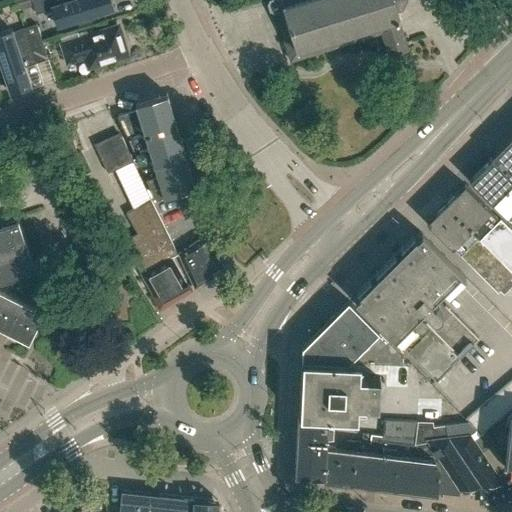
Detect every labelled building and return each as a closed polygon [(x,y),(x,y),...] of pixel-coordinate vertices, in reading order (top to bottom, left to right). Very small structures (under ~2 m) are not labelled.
[(51,9),(56,26),(59,25),(77,20),(78,24),(94,19),(93,15),(113,8),(110,0),(34,0),(38,12),(51,9)] [(267,0),(267,2),(269,9),(273,11),(275,11),(290,60),(381,32),(389,57),(408,52),(398,19),(399,19),(396,9),(398,8),(400,6),(402,4),(403,2),(404,0),(267,0)] [(47,59),(35,24),(12,31),(11,29),(0,32),(0,64),(9,92),(27,87),(21,68),(47,59)] [(121,40),(117,27),(93,34),(92,33),(61,42),(67,61),(85,55),(89,65),(125,54),(124,52),(126,51),(122,39),(121,40)] [(128,139),(176,124),(166,93),(135,103),(136,108),(116,115),(128,139)] [(101,97),(82,100),(85,121),(104,118),(101,97)] [(142,168),(186,155),(176,124),(128,139),(142,168)] [(65,158),(77,153),(68,131),(57,136),(65,158)] [(108,173),(133,162),(120,132),(94,144),(108,173)] [(511,136),(492,156),(511,175),(511,136)] [(142,168),(149,183),(156,197),(195,185),(186,155),(142,168)] [(511,225),(511,175),(492,156),(468,179),(506,218),(505,219),(511,225)] [(445,202),(471,228),(469,229),(511,271),(511,230),(500,218),(499,219),(464,184),(445,202)] [(160,308),(190,291),(172,257),(177,254),(151,200),(127,213),(138,233),(123,242),(142,274),(141,274),(160,308)] [(511,271),(469,229),(471,228),(445,202),(426,221),(497,293),(499,291),(503,294),(511,284),(511,271)] [(0,328),(29,343),(44,312),(0,290),(0,282),(34,270),(19,225),(0,231),(0,328)] [(465,275),(421,233),(416,238),(413,235),(356,291),(359,294),(354,300),(435,382),(452,365),(451,364),(477,338),(444,305),(443,306),(435,298),(460,272),(464,277),(465,275)] [(179,253),(195,287),(223,268),(207,234),(191,245),(179,253)] [(402,364),(402,355),(397,350),(391,350),(391,343),(349,300),(348,301),(303,346),(302,357),(301,357),(301,358),(402,364)] [(369,363),(303,359),(301,359),(298,415),(366,419),(366,405),(378,406),(380,377),(368,376),(369,363)] [(511,402),(511,383),(509,381),(500,388),(511,402)] [(506,413),(511,408),(511,402),(500,388),(491,396),(506,413)] [(497,421),(506,413),(491,396),(482,403),(497,421)] [(488,429),(497,421),(482,403),(473,411),(488,429)] [(464,419),(469,425),(479,437),(485,431),(488,429),(473,411),(464,419)] [(325,479),(325,478),(331,479),(335,446),(326,446),(328,417),(298,415),(294,474),(318,475),(318,478),(325,479)] [(384,420),(382,436),(381,439),(415,444),(417,421),(384,420)] [(426,439),(446,436),(444,424),(437,425),(437,422),(417,421),(415,444),(431,454),(434,459),(440,467),(443,464),(426,439)] [(470,433),(483,453),(494,444),(485,431),(479,437),(469,425),(465,428),(462,423),(448,424),(449,435),(470,433)] [(502,483),(483,453),(470,433),(449,435),(448,436),(481,486),(502,483)] [(381,439),(382,436),(369,434),(367,450),(434,459),(431,454),(415,444),(381,439)] [(459,489),(481,486),(448,436),(446,436),(426,439),(443,464),(459,489)] [(344,447),(340,480),(351,481),(355,449),(344,447)] [(351,481),(351,482),(436,492),(440,467),(434,459),(367,450),(355,449),(351,481)] [(217,511),(218,500),(121,490),(119,511),(217,511)]
